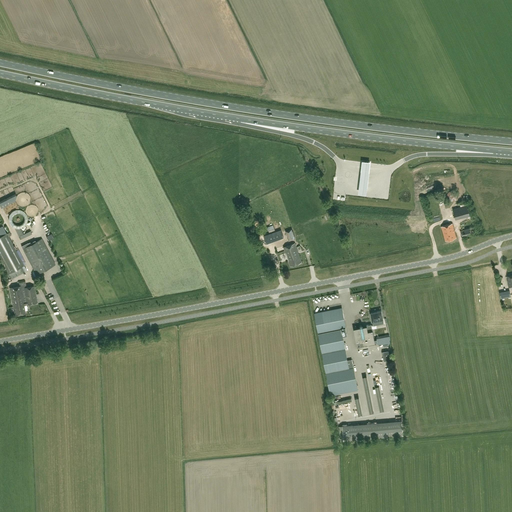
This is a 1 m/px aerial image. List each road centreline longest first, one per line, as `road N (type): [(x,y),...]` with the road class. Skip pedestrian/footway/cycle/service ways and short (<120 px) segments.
road 1 (unclassified): [(511,235),(443,259),(0,341)]
road 2 (primary): [(511,141),(255,110),(0,62)]
road 3 (primary): [(244,119),(494,150)]
road 4 (primary): [(0,73),(244,119)]
